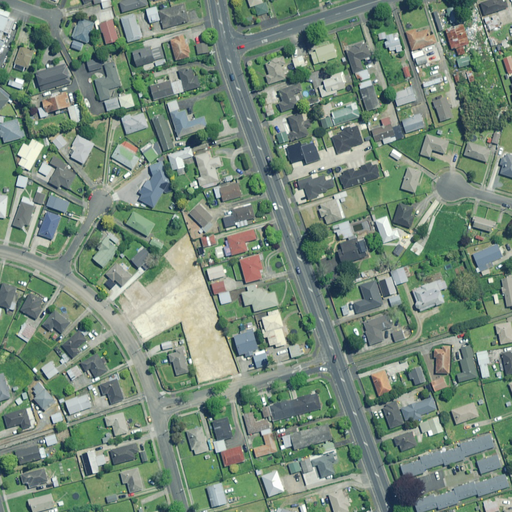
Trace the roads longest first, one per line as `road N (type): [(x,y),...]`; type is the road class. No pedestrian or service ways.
road 1 (secondary): [(335,359),(226,49)]
road 2 (residential): [(156,410),(335,359)]
road 3 (residential): [(156,410),(119,325),(58,272)]
road 4 (secondary): [(390,511),(335,359)]
road 5 (unclassified): [(226,49),(379,0)]
